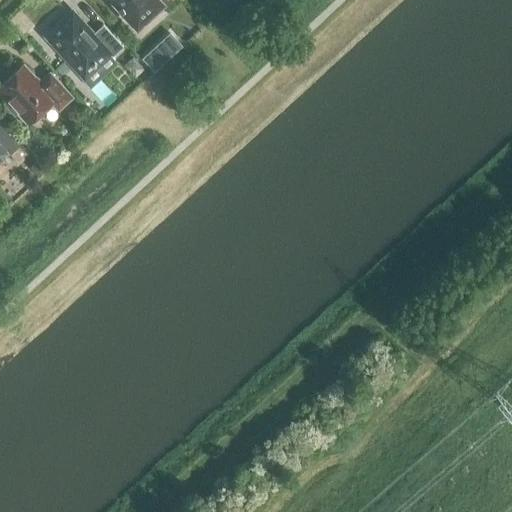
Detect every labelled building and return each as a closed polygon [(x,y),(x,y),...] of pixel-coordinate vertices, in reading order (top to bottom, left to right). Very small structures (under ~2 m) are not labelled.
[(106,0),(115,9),(119,6),(136,25),(159,3),(164,8),(172,0),(106,0)] [(45,36),(81,75),(107,51),(111,56),(123,46),(102,24),(92,33),(90,33),(82,26),(84,24),(72,11),(45,36)] [(132,56),(125,62),(137,74),(143,68),(132,56)] [(22,64),(0,84),(0,92),(7,100),(4,103),(14,114),(17,111),(28,123),(51,102),(58,109),(71,97),(49,73),(39,82),(22,64)] [(0,125),(0,161),(0,160),(0,153),(3,151),(7,155),(18,145),(0,125)] [(36,161),(30,167),(38,176),(44,170),(36,161)]
